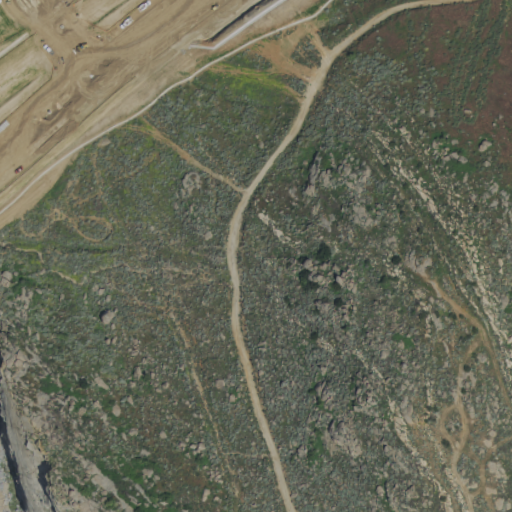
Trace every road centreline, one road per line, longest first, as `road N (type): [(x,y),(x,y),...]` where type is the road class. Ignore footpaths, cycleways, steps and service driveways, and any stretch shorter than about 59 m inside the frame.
road 1 (tertiary): [(0,170),(214,0)]
road 2 (tertiary): [(174,0),(0,140)]
road 3 (residential): [(8,0),(73,78),(97,91)]
